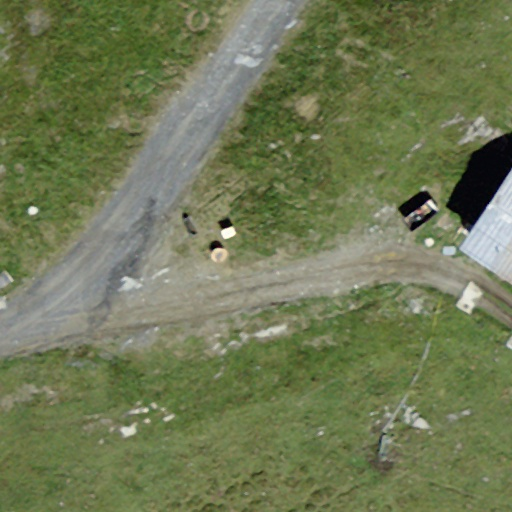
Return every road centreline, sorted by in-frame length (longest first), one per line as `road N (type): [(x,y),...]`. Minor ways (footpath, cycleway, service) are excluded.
road 1 (track): [(1,341),(158,326),(360,261),(452,273),(511,309)]
road 2 (track): [(1,341),(48,252),(257,0)]
